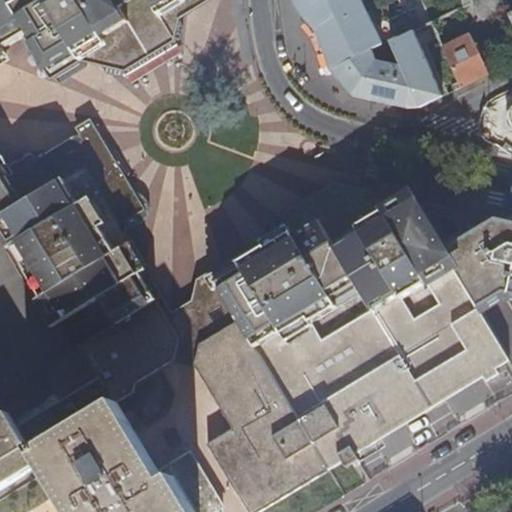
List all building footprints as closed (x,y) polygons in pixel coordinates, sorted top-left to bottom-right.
[(0,0),(0,58),(8,53),(5,48),(30,33),(52,69),(102,39),(111,53),(115,57),(127,61),(166,38),(170,19),(172,7),(184,0),(185,0),(189,4),(195,0),(0,0)] [(295,0),(297,7),(309,20),(317,31),(325,45),(331,63),(333,74),(401,43),(392,25),(419,11),(412,0),(295,0)] [(464,0),(467,11),(475,8),(473,0),(464,0)] [(473,27),(507,10),(502,0),(488,0),(475,8),(467,11),(465,12),(473,27)] [(442,42),(473,27),(465,12),(435,25),(442,42)] [(115,57),(111,53),(107,56),(104,66),(109,73),(120,75),(128,71),(133,73),(144,66),(146,60),(159,51),(165,53),(176,47),(176,41),(183,37),(184,27),(181,22),(170,19),(166,38),(127,61),(115,57)] [(401,43),(333,74),(353,100),(407,111),(425,110),(445,100),(418,33),(401,43)] [(480,83),(491,77),(472,40),(446,52),(448,56),(463,92),(480,83)] [(128,192),(89,129),(38,160),(53,186),(3,217),(18,242),(13,245),(29,270),(27,272),(44,299),(45,298),(61,323),(65,320),(100,299),(112,319),(115,324),(80,346),(44,370),(58,398),(83,440),(122,416),(118,405),(174,358),(179,335),(156,297),(118,233),(123,217),(124,215),(137,207),(128,192)] [(53,186),(38,160),(37,159),(10,176),(3,163),(0,162),(0,218),(3,217),(53,186)] [(134,191),(128,192),(137,207),(124,215),(123,217),(129,221),(135,222),(140,221),(144,219),(147,216),(148,213),(150,210),(150,206),(149,203),(146,197),(143,194),(138,191),(134,191)] [(449,263),(411,202),(399,209),(335,192),(298,214),(284,223),(290,233),(265,248),(264,246),(239,262),(242,266),(217,282),(238,318),(200,343),(195,362),(233,427),(207,442),(249,511),(257,511),(343,460),(346,465),(360,457),(357,452),(481,376),(484,382),(497,374),(494,368),(507,361),(474,306),(449,263)] [(511,223),(495,219),(482,228),(511,234),(511,223)] [(511,234),(482,228),(469,236),(502,290),(503,292),(511,293),(511,234)] [(502,290),(469,236),(467,237),(474,249),(449,263),(474,306),(502,290)] [(100,299),(65,320),(75,337),(80,346),(115,324),(112,319),(100,299)] [(195,362),(200,343),(200,341),(190,339),(179,335),(174,358),(184,360),(195,362)] [(13,422),(39,467),(83,440),(58,398),(13,422)] [(13,422),(8,415),(0,419),(0,491),(39,467),(13,422)] [(156,467),(122,416),(83,440),(39,467),(64,511),(194,511),(172,476),(163,480),(156,467)] [(214,511),(181,456),(156,467),(163,480),(172,476),(194,511),(214,511)]
